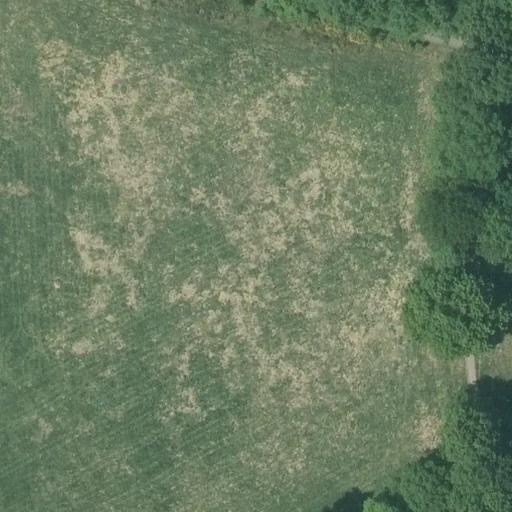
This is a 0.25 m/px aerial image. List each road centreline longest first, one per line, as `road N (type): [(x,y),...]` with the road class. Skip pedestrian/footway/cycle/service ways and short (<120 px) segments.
road 1 (unclassified): [(511,485),(475,380),(473,211),(506,63)]
road 2 (unclassified): [(235,0),(506,63)]
